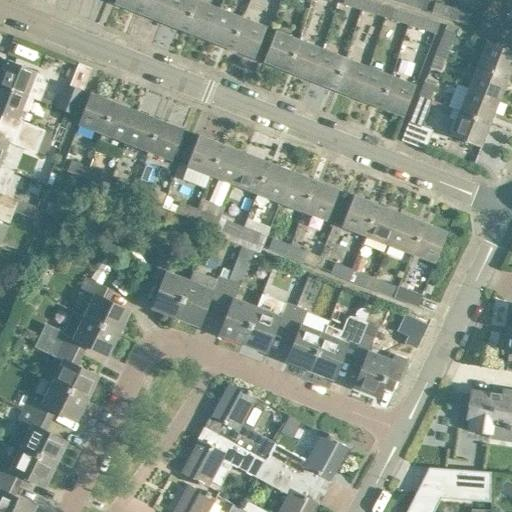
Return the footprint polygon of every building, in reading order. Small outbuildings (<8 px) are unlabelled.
[(115,0),(114,3),(137,12),(141,0),(115,0)] [(141,0),(137,12),(161,21),(169,0),(141,0)] [(169,0),(161,21),(185,30),(196,0),(169,0)] [(196,0),(185,30),(207,39),(220,8),(198,0),(196,0)] [(342,0),(342,3),(360,9),(362,0),(342,0)] [(362,0),(360,9),(378,15),(381,4),(367,0),(362,0)] [(402,0),(401,3),(420,9),(422,0),(402,0)] [(431,12),(448,18),(452,6),(434,1),(431,12)] [(452,6),(448,18),(467,24),(470,12),(452,6)] [(385,17),(409,25),(412,14),(388,7),(385,17)] [(207,39),(232,49),(244,18),(220,8),(207,39)] [(412,14),(409,25),(435,33),(439,23),(412,14)] [(478,29),(491,35),(496,23),(483,17),(478,29)] [(244,18),(232,49),(254,58),(266,27),(244,18)] [(511,29),(496,23),(491,35),(511,43),(511,29)] [(446,25),(436,48),(448,53),(457,29),(446,25)] [(263,61),(288,71),(299,40),(275,31),(263,61)] [(288,71),(311,80),(323,49),(299,40),(288,71)] [(511,50),(487,41),(477,64),(508,77),(511,67),(511,50)] [(448,53),(436,48),(429,66),(441,71),(448,53)] [(311,80),(334,89),(346,58),(323,49),(311,80)] [(334,89),(357,98),(369,67),(346,58),(334,89)] [(46,84),(44,75),(5,60),(0,72),(0,84),(27,95),(32,98),(40,101),(46,84)] [(477,64),(468,88),(499,100),(508,77),(477,64)] [(357,98),(380,107),(392,76),(369,67),(357,98)] [(392,76),(380,107),(403,116),(415,85),(392,76)] [(427,78),(420,95),(432,100),(439,83),(427,78)] [(27,95),(0,84),(0,112),(2,113),(5,114),(17,119),(24,103),(29,106),(32,98),(27,95)] [(66,84),(57,107),(74,114),(83,90),(66,84)] [(468,88),(459,111),(490,123),(499,100),(468,88)] [(78,125),(100,133),(112,101),(90,92),(78,125)] [(432,100),(420,95),(408,123),(420,128),(432,100)] [(100,133),(122,142),(135,110),(112,101),(100,133)] [(450,113),(448,118),(455,121),(450,134),(463,140),(463,141),(466,143),(467,141),(481,147),(490,124),(490,123),(459,111),(452,108),(450,113)] [(122,142),(146,151),(158,119),(135,110),(122,142)] [(158,119),(146,151),(171,161),(184,129),(158,119)] [(22,120),(17,132),(49,145),(53,134),(45,131),(46,130),(22,120)] [(420,128),(408,123),(401,138),(425,148),(431,133),(420,128)] [(49,145),(17,132),(12,143),(36,152),(37,150),(46,153),(49,145)] [(186,166),(209,175),(221,143),(199,134),(186,166)] [(0,137),(0,162),(9,141),(0,137)] [(209,175),(232,184),(245,152),(221,143),(209,175)] [(232,184),(255,193),(267,161),(245,152),(232,184)] [(67,170),(83,176),(87,165),(71,159),(67,170)] [(255,193),(278,202),(291,170),(267,161),(255,193)] [(0,205),(14,211),(18,199),(5,194),(14,170),(0,164),(0,205)] [(87,165),(83,176),(102,183),(106,173),(87,165)] [(278,202),(301,211),(313,179),(291,170),(278,202)] [(113,188),(129,194),(133,183),(118,177),(113,188)] [(313,179),(301,211),(326,221),(339,189),(313,179)] [(133,183),(129,194),(148,201),(153,190),(133,183)] [(341,226),(363,234),(375,203),(354,195),(341,226)] [(177,213),(181,201),(174,198),(169,210),(177,213)] [(177,213),(192,219),(197,207),(181,201),(177,213)] [(363,234),(386,243),(399,212),(375,203),(363,234)] [(0,218),(9,222),(14,211),(0,205),(0,218)] [(192,219),(215,228),(220,216),(197,207),(192,219)] [(386,243),(410,253),(422,221),(399,212),(386,243)] [(41,225),(48,228),(53,218),(45,215),(41,225)] [(215,228),(238,237),(242,225),(220,216),(215,228)] [(422,221),(410,253),(435,262),(447,231),(422,221)] [(242,225),(238,237),(262,247),(267,235),(242,225)] [(268,249),(284,255),(288,243),(272,237),(268,249)] [(34,238),(28,252),(39,258),(45,242),(34,238)] [(288,243),(284,255),(303,262),(307,251),(288,243)] [(368,256),(358,252),(352,268),(361,272),(368,256)] [(153,307),(175,316),(188,281),(167,273),(173,258),(161,254),(160,257),(152,275),(163,280),(153,307)] [(330,272),(346,279),(350,267),(334,261),(330,272)] [(346,279),(369,287),(374,276),(361,272),(352,268),(350,267),(346,279)] [(209,298),(219,301),(228,280),(218,276),(216,278),(194,270),(188,281),(175,316),(199,325),(209,298)] [(369,287),(393,297),(398,285),(381,278),(381,279),(374,276),(369,287)] [(96,295),(85,318),(118,333),(128,311),(102,299),(107,288),(86,278),(82,288),(96,295)] [(220,333),(243,342),(256,308),(233,299),(239,284),(228,280),(219,301),(231,306),(220,333)] [(398,285),(393,297),(417,307),(422,294),(398,285)] [(277,324),(287,328),(295,307),(285,302),(284,305),(261,296),(256,308),(243,342),(266,351),(277,324)] [(287,360),(310,369),(323,335),(301,326),(306,311),(295,307),(287,328),(298,332),(287,360)] [(108,355),(118,333),(85,318),(71,311),(61,333),(55,330),(50,340),(76,353),(81,342),(108,355)] [(323,335),(310,369),(333,378),(337,369),(344,351),(355,355),(363,333),(368,321),(357,317),(351,315),(346,319),(342,330),(327,324),(323,335)] [(368,321),(355,355),(365,359),(355,386),(378,396),(382,387),(393,391),(397,380),(399,381),(407,359),(394,354),(391,360),(369,352),(374,337),(373,337),(378,325),(368,321)] [(84,369),(71,363),(76,353),(50,340),(45,351),(65,360),(61,369),(54,383),(87,398),(97,376),(84,369)] [(30,398),(25,408),(44,418),(49,407),(76,420),(87,398),(54,383),(44,404),(30,398)] [(230,383),(212,416),(229,425),(223,436),(265,460),(274,442),(252,430),(267,403),(256,397),(251,394),(252,392),(248,389),(246,392),(230,383)] [(490,393),(470,390),(466,418),(470,419),(468,430),(490,433),(492,422),(505,424),(504,428),(509,429),(510,425),(511,425),(511,390),(501,389),(501,393),(500,393),(499,395),(491,393),(491,392),(490,392),(490,393)] [(11,442),(23,448),(55,463),(66,441),(39,428),(44,418),(25,408),(19,419),(22,420),(11,442)] [(274,442),(265,460),(307,483),(313,471),(330,480),(348,447),(332,438),(333,436),(329,433),(327,436),(322,433),(307,460),(274,442)] [(222,459),(255,477),(265,460),(223,436),(216,448),(200,439),(182,472),(198,481),(197,483),(201,486),(203,483),(208,486),(222,459)] [(0,463),(0,477),(13,483),(18,472),(45,485),(55,463),(23,448),(12,470),(0,463)] [(265,460),(255,477),(288,494),(278,511),(312,511),(318,503),(301,494),(307,483),(265,460)] [(490,501),(491,471),(445,468),(445,469),(446,470),(443,498),(463,499),(463,492),(490,494),(490,501),(489,501),(488,501),(490,501)] [(0,511),(31,511),(35,506),(8,493),(13,483),(0,477),(0,511)] [(208,511),(215,499),(209,497),(212,493),(207,491),(205,493),(189,484),(174,511),(208,511)] [(428,511),(437,496),(416,494),(418,492),(416,491),(405,511),(428,511)]
